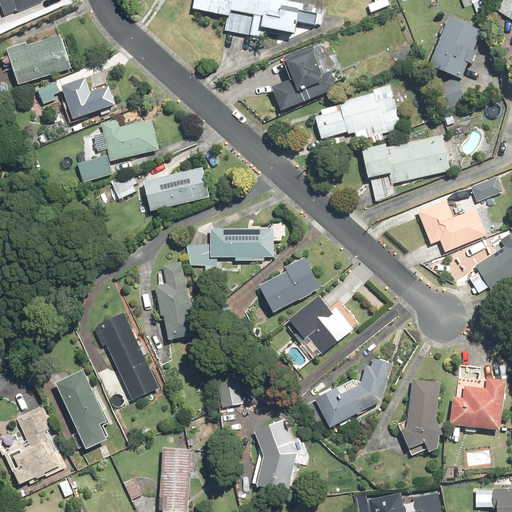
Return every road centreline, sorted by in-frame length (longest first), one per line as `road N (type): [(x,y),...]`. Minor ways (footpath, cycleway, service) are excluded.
road 1 (residential): [(106,0),(120,28),(447,320)]
road 2 (unknown): [(279,170),(254,194),(93,284)]
road 3 (unknown): [(345,229),(511,154)]
